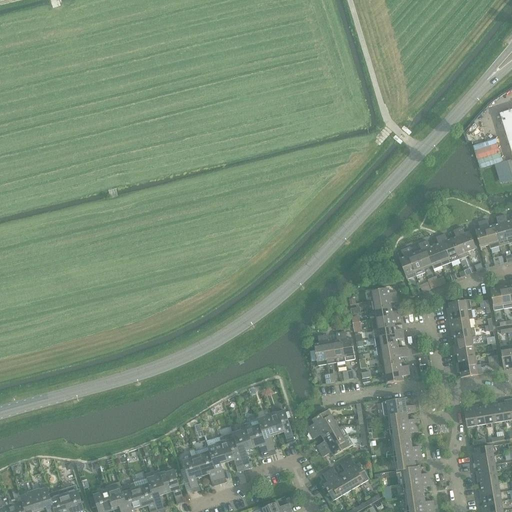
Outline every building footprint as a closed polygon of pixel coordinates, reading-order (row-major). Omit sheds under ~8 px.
[(511,109),(499,114),(511,156),(511,109)] [(495,165),(499,179),(500,179),(501,184),(511,180),(511,176),(511,175),(511,167),(510,160),(495,165)] [(506,216),(500,217),(508,245),(511,243),(511,224),(511,221),(507,222),(506,216)] [(498,225),(493,226),(499,247),(508,245),(500,217),(496,218),(498,225)] [(488,221),(482,222),(489,246),(489,245),(490,249),(499,247),(493,226),(489,227),(488,221)] [(480,248),(489,246),(482,222),(478,223),(480,230),(475,231),(480,248)] [(463,228),(458,230),(466,253),(467,253),(476,249),(470,233),(465,235),(463,228)] [(456,238),(451,240),(458,256),(460,260),(468,257),(467,253),(466,253),(458,230),(454,232),(456,238)] [(445,235),(440,237),(450,263),(451,263),(459,260),(458,256),(451,240),(448,241),(445,235)] [(439,245),(434,247),(442,267),(450,263),(440,237),(436,238),(439,245)] [(433,270),(442,267),(434,247),(431,248),(428,242),(423,244),(431,266),(432,266),(433,270)] [(423,270),(431,266),(423,244),(419,245),(421,251),(417,253),(424,274),(425,273),(423,270)] [(411,248),(406,250),(416,277),(424,274),(417,253),(413,255),(411,248)] [(407,280),(416,277),(406,250),(401,252),(404,258),(399,260),(407,280)] [(457,272),(459,278),(461,278),(465,276),(463,271),(463,270),(457,272)] [(450,282),(457,279),(454,273),(448,276),(450,282)] [(439,286),(435,276),(427,280),(428,282),(431,289),(439,286)] [(445,283),(443,277),(437,280),(436,276),(435,276),(439,286),(445,283)] [(428,282),(419,286),(422,293),(431,289),(428,282)] [(504,285),(499,286),(503,310),(511,308),(511,307),(508,286),(505,287),(504,285)] [(490,290),(493,307),(494,311),(503,310),(499,286),(494,287),(495,289),(490,290)] [(371,292),(373,302),(397,298),(396,293),(389,294),(388,289),(371,292)] [(398,302),(397,298),(373,302),(374,311),(392,308),(391,304),(398,302)] [(447,314),(471,310),(470,300),(448,304),(449,309),(447,309),(447,314)] [(392,312),(392,308),(374,311),(376,319),(400,315),(399,311),(392,312)] [(473,319),(471,310),(447,314),(448,319),(451,319),(451,323),(469,320),(473,319)] [(401,321),(400,315),(376,319),(376,320),(372,320),(373,330),(395,326),(394,322),(401,321)] [(450,328),(451,333),(471,330),(471,329),(469,320),(451,323),(452,327),(450,328)] [(360,322),(353,323),(354,333),(362,331),(360,322)] [(395,330),(395,326),(373,330),(375,339),(403,335),(402,329),(395,330)] [(475,328),(471,329),(471,330),(451,333),(451,337),(454,337),(455,342),(472,339),(472,338),(476,338),(475,328)] [(345,332),(341,333),(345,361),(355,360),(351,338),(346,339),(345,332)] [(337,341),(333,341),(336,363),(345,361),(341,333),(336,334),(337,341)] [(327,335),(322,336),(327,364),(336,363),(333,341),(328,342),(327,335)] [(404,339),(403,335),(375,339),(376,349),(398,345),(397,340),(404,339)] [(315,351),(310,351),(311,362),(316,361),(317,366),(327,364),(322,336),(317,337),(318,344),(314,345),(315,351)] [(453,346),(454,351),(474,348),(472,339),(455,342),(455,346),(453,346)] [(398,349),(398,345),(376,349),(378,357),(406,353),(405,348),(398,349)] [(509,370),(511,369),(511,363),(509,346),(500,347),(503,369),(509,368),(509,370)] [(457,355),(458,360),(475,357),(474,348),(454,351),(455,356),(457,355)] [(407,357),(406,353),(378,357),(379,366),(383,366),(401,363),(400,358),(407,357)] [(456,364),(457,370),(477,366),(475,357),(458,360),(458,364),(456,364)] [(401,367),(401,363),(383,366),(385,375),(409,371),(408,366),(401,367)] [(477,366),(457,370),(458,374),(460,374),(461,379),(482,375),(481,365),(477,366)] [(410,375),(409,371),(385,375),(386,385),(404,382),(403,376),(410,375)] [(405,400),(386,402),(382,403),(384,417),(388,416),(388,417),(407,414),(416,413),(415,406),(406,408),(405,400)] [(506,404),(501,405),(504,422),(511,420),(511,410),(510,401),(505,402),(506,404)] [(496,403),(491,404),(495,424),(504,422),(501,405),(497,405),(496,403)] [(487,407),(482,408),(485,425),(495,424),(491,404),(487,405),(487,407)] [(478,406),(473,407),(476,427),(485,425),(482,408),(478,408),(478,406)] [(467,429),(476,427),(473,407),(468,408),(469,410),(464,411),(467,429)] [(285,411),(271,416),(277,435),(284,432),(288,445),(295,443),(285,411)] [(307,429),(310,435),(334,421),(328,411),(312,421),(315,425),(307,429)] [(408,421),(407,414),(388,417),(390,430),(417,426),(416,420),(408,421)] [(258,420),(259,425),(260,425),(269,457),(276,455),(270,437),(277,435),(271,416),(258,420)] [(246,429),(246,430),(252,449),(259,447),(263,459),(269,457),(260,425),(259,425),(258,420),(244,425),(246,429)] [(321,435),(323,439),(339,429),(334,421),(310,435),(313,440),(321,435)] [(418,432),(417,426),(390,430),(392,444),(411,441),(410,434),(418,432)] [(317,447),(320,452),(347,436),(342,427),(339,429),(323,439),(325,442),(317,447)] [(245,451),(252,449),(246,430),(233,434),(234,440),(235,440),(244,471),(251,469),(245,451)] [(238,473),(244,471),(235,440),(234,440),(233,434),(219,438),(227,463),(234,461),(238,473)] [(353,445),(347,436),(320,452),(323,457),(331,453),(334,457),(353,445)] [(208,448),(210,454),(219,485),(226,483),(220,465),(227,463),(219,438),(206,442),(208,448)] [(412,448),(411,441),(392,444),(394,457),(421,453),(420,447),(412,448)] [(473,455),(474,459),(494,456),(492,447),(474,450),(475,455),(473,455)] [(208,448),(194,452),(196,458),(202,477),(209,475),(213,487),(219,485),(210,454),(208,448)] [(196,479),(202,477),(196,458),(194,452),(193,450),(189,451),(192,460),(183,462),(193,494),(199,491),(196,479)] [(396,472),(401,471),(401,470),(415,468),(414,461),(422,460),(421,453),(394,457),(396,472)] [(477,464),(478,468),(495,465),(494,456),(474,459),(475,465),(477,464)] [(351,458),(345,462),(359,486),(369,480),(359,464),(356,466),(351,458)] [(71,462),(64,465),(66,471),(73,469),(72,466),(71,462)] [(345,472),(341,475),(351,491),(359,486),(345,462),(340,464),(345,472)] [(95,464),(91,465),(94,471),(100,469),(98,463),(95,464)] [(476,473),(477,478),(497,475),(495,465),(478,468),(478,473),(476,473)] [(420,467),(415,468),(401,470),(401,471),(403,484),(430,481),(429,474),(421,475),(420,467)] [(334,469),(328,472),(342,496),(351,491),(341,475),(338,476),(334,469)] [(164,511),(160,496),(166,494),(160,475),(159,470),(146,475),(147,479),(149,485),(157,511),(164,511)] [(174,471),(160,475),(166,494),(173,492),(177,504),(184,502),(174,471)] [(333,501),(342,496),(328,472),(323,475),(327,483),(323,485),(333,501)] [(480,482),(481,487),(498,484),(497,475),(477,478),(478,483),(480,482)] [(150,511),(157,511),(149,485),(147,479),(134,483),(141,508),(148,506),(150,511)] [(431,487),(430,481),(403,484),(405,498),(424,495),(423,488),(431,487)] [(120,511),(128,511),(122,493),(123,493),(121,487),(120,488),(119,483),(105,487),(107,492),(106,492),(112,511),(120,509),(120,511)] [(135,511),(135,510),(141,508),(134,483),(121,487),(123,493),(122,493),(128,511),(135,511)] [(479,492),(480,497),(500,493),(498,484),(481,487),(481,491),(479,492)] [(84,511),(76,486),(62,490),(64,496),(69,511),(84,511)] [(47,489),(40,491),(39,489),(33,491),(40,511),(47,510),(47,511),(54,511),(51,500),(49,494),(47,489)] [(69,511),(64,496),(62,490),(49,494),(51,500),(54,511),(69,511)] [(20,497),(22,503),(25,511),(38,511),(40,511),(33,491),(27,493),(28,495),(20,497)] [(110,511),(112,511),(106,492),(94,496),(88,498),(92,509),(97,507),(98,511),(110,511)] [(483,501),(484,506),(501,503),(500,493),(480,497),(481,501),(483,501)] [(378,495),(368,501),(371,505),(380,499),(378,495)] [(425,503),(424,495),(405,498),(407,511),(434,508),(433,501),(425,503)] [(368,501),(360,506),(362,510),(371,505),(368,501)] [(25,511),(22,503),(13,506),(13,504),(8,505),(9,507),(10,511),(25,511)] [(260,510),(261,511),(284,511),(290,510),(288,505),(280,508),(277,503),(260,510)] [(482,510),(482,511),(502,511),(503,511),(501,503),(484,506),(484,510),(482,510)]
